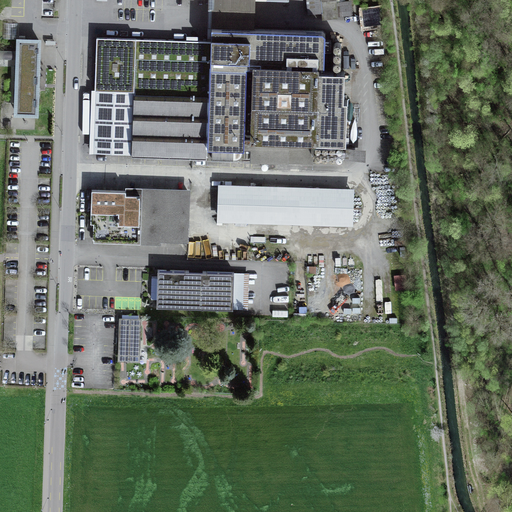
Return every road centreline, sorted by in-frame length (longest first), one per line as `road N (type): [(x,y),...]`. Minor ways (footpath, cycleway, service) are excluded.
road 1 (residential): [(74,0),(54,511)]
road 2 (unknown): [(202,166),(349,169),(361,175),(371,200),(361,230),(224,230),(206,222),(202,194)]
road 3 (unknown): [(73,29),(319,17)]
road 4 (unknown): [(69,163),(202,166)]
